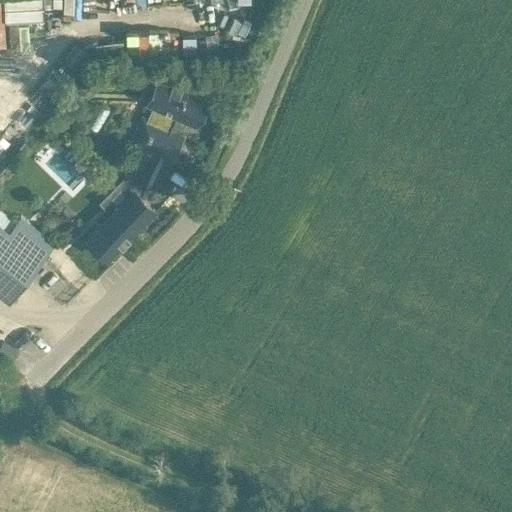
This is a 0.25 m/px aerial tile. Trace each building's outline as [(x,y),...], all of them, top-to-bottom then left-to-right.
[(148,136),(144,146),(160,153),(170,129),(171,128),(177,114),(194,121),(205,97),(186,88),(188,84),(160,71),(147,100),(153,103),(147,117),(146,119),(155,122),(151,131),(148,130),(146,135),(148,136)] [(138,143),(124,173),(137,179),(147,183),(160,153),(144,146),(138,143)] [(0,166),(10,152),(2,146),(0,149),(0,166)] [(112,210),(87,236),(88,237),(107,256),(115,247),(117,245),(119,243),(137,226),(140,222),(154,208),(155,207),(141,194),(147,183),(137,179),(132,184),(135,188),(112,210)] [(9,229),(43,256),(55,241),(20,214),(17,218),(9,229)] [(43,256),(9,229),(0,222),(0,291),(9,299),(43,256)]
